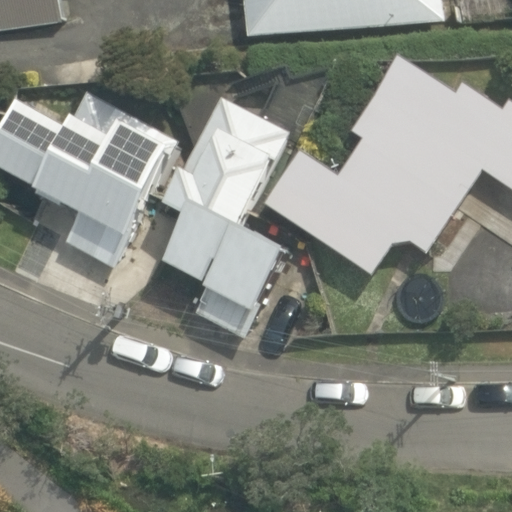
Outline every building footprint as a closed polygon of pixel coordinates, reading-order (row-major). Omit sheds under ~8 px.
[(0,0),(0,34),(70,25),(66,0),(0,0)] [(251,0),(255,39),(451,24),(448,0),(251,0)] [(276,207),(380,279),(401,247),(418,247),(433,257),(491,173),(511,186),(511,108),(510,111),(473,86),(465,97),(414,63),(362,135),(373,142),(348,178),(312,152),(276,207)] [(121,272),(193,147),(102,97),(82,135),(29,105),(0,158),(0,165),(48,193),(45,197),(68,209),(71,205),(90,215),(72,246),(121,272)] [(217,288),(202,314),(253,341),(299,253),(252,228),(300,136),(235,104),(178,208),(200,219),(175,265),(217,288)]
